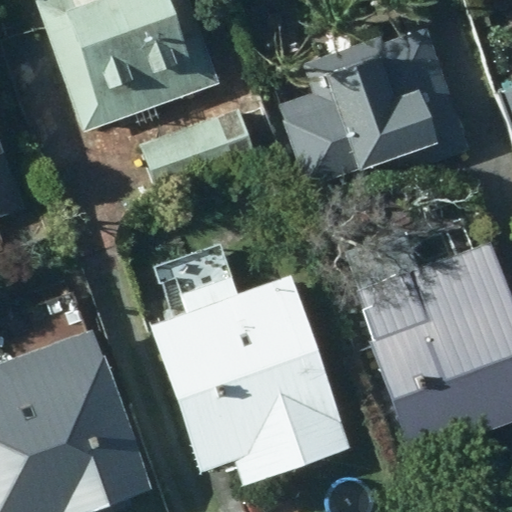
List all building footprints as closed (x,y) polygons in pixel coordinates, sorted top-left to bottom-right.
[(191,0),(37,0),(87,131),(221,82),(191,0)] [(473,149),(429,28),(387,41),(383,32),(304,60),(317,94),(281,107),(309,187),(395,156),(401,174),(473,149)] [(511,87),(500,92),(511,124),(511,87)] [(243,110),(142,143),(159,196),(259,161),(243,110)] [(0,216),(26,207),(0,134),(0,216)] [(344,256),(414,458),(511,421),(511,299),(490,242),(422,268),(408,232),(344,256)] [(353,447),(296,271),(241,292),(224,243),(155,266),(162,285),(178,279),(188,312),(156,323),(204,471),(237,460),(245,483),(353,447)] [(0,511),(94,511),(157,489),(100,327),(0,361),(0,511)]
